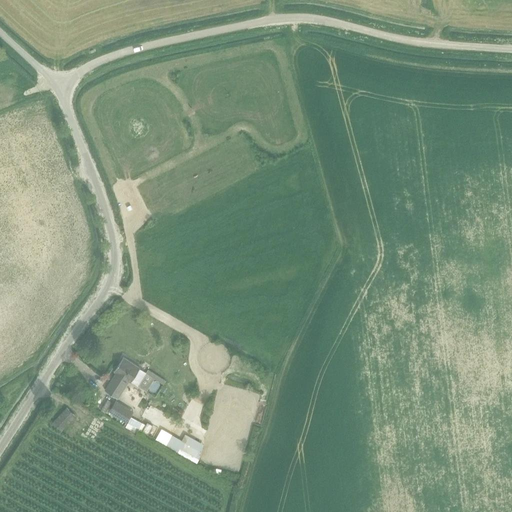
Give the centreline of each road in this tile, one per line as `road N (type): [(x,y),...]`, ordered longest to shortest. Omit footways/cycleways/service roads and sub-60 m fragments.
road 1 (unclassified): [(61,86),(103,62),(275,17),(338,18),(405,35),(511,45)]
road 2 (unclassified): [(0,449),(115,276),(116,234),(103,187),(61,86)]
